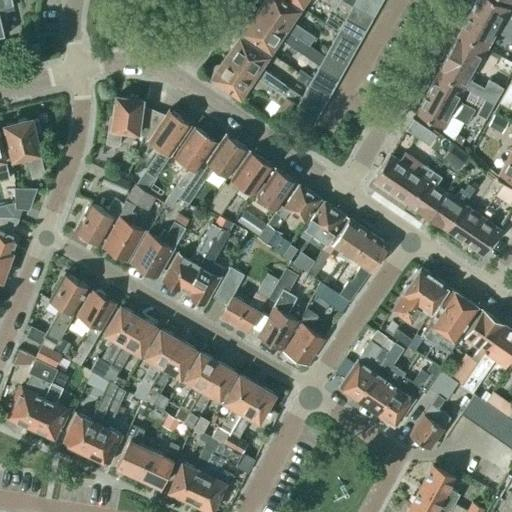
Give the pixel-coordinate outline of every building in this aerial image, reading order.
[(0,0),(0,35),(8,34),(2,11),(14,8),(12,0),(0,0)] [(287,0),(262,0),(256,9),(309,45),(315,37),(305,30),(290,21),(299,8),(287,0)] [(336,6),(348,14),(352,7),(340,0),(295,0),(302,4),(304,0),(323,0),(334,8),(336,6)] [(355,0),(352,7),(373,18),(380,6),(368,0),(355,0)] [(491,0),(476,0),(458,34),(486,49),(508,9),(491,0)] [(345,19),(366,30),(373,18),(352,7),(348,14),(345,19)] [(309,45),(256,9),(241,31),(271,51),(279,38),(303,54),(309,45)] [(338,31),(359,43),(366,30),(345,19),(338,31)] [(332,43),(352,55),(359,43),(338,31),(332,43)] [(458,34),(437,73),(465,88),(485,99),(493,104),(502,87),(488,79),(483,87),(470,80),(479,63),(486,49),(458,34)] [(224,56),(279,93),(284,85),(259,68),(267,55),(238,35),(224,56)] [(325,56),(346,67),(352,55),(332,43),(325,56)] [(291,117),(297,105),(279,93),(224,56),(210,77),(240,97),(248,84),(280,107),(272,119),(284,127),(291,117)] [(318,68),(339,79),(346,67),(325,56),(318,68)] [(311,80),(332,92),(339,79),(318,68),(311,80)] [(437,73),(426,93),(415,113),(444,128),(450,115),(467,124),(475,110),(458,101),(465,88),(437,73)] [(304,92),(325,104),(332,92),(311,80),(304,92)] [(304,92),(300,100),(298,105),(318,116),(325,104),(304,92)] [(135,131),(142,137),(153,110),(141,105),(142,100),(116,96),(113,116),(109,116),(105,144),(119,146),(121,129),(135,131)] [(485,99),(477,114),(485,118),(493,104),(485,99)] [(298,105),(297,105),(291,117),(311,129),(318,116),(298,105)] [(153,110),(142,137),(161,149),(146,170),(155,177),(169,156),(168,155),(190,124),(169,109),(165,115),(153,110)] [(508,121),(493,113),(487,125),(501,132),(508,121)] [(407,131),(430,146),(437,136),(413,119),(414,119),(413,118),(406,131),(407,131)] [(40,176),(42,168),(35,136),(41,135),(38,120),(31,121),(31,119),(5,125),(14,159),(27,156),(32,178),(40,176)] [(188,181),(199,164),(215,141),(194,126),(174,156),(190,167),(187,172),(185,171),(176,185),(164,203),(171,208),(188,182),(188,181)] [(203,167),(199,164),(188,181),(188,182),(196,187),(205,173),(208,175),(214,167),(227,176),(246,148),(225,133),(206,161),(207,161),(203,167)] [(0,180),(14,177),(10,164),(6,165),(4,160),(9,159),(6,146),(2,147),(0,139),(0,180)] [(442,158),(450,164),(461,150),(453,143),(442,158)] [(511,181),(511,148),(498,174),(511,181)] [(272,165),(250,150),(231,179),(228,184),(225,181),(208,206),(221,214),(240,185),(252,193),(272,165)] [(426,179),(417,172),(390,154),(373,179),(409,205),(427,179),(426,179)] [(256,196),(276,210),(280,203),(295,181),(275,168),(256,196)] [(127,196),(134,183),(131,182),(132,181),(106,171),(100,185),(127,196)] [(511,190),(497,182),(485,174),(477,184),(508,205),(511,199),(511,190)] [(428,217),(445,192),(427,179),(409,205),(428,217)] [(135,184),(134,183),(127,196),(127,197),(148,210),(155,197),(135,184)] [(280,203),(276,210),(267,223),(276,230),(288,211),(303,222),(320,198),(299,183),(283,206),(280,203)] [(15,209),(21,209),(29,209),(36,188),(15,187),(15,202),(15,209)] [(446,230),(463,204),(445,192),(428,217),(446,230)] [(115,217),(123,203),(113,197),(105,211),(91,203),(75,230),(98,244),(113,216),(115,217)] [(125,200),(123,203),(115,217),(111,224),(115,226),(103,247),(126,260),(143,229),(131,222),(134,218),(136,214),(130,211),(134,205),(125,200)] [(307,222),(300,234),(306,238),(311,231),(325,241),(328,237),(343,214),(323,200),(307,222)] [(15,209),(15,202),(0,205),(0,216),(18,217),(21,209),(15,209)] [(500,229),(463,204),(446,230),(483,255),(500,229)] [(265,224),(245,210),(237,221),(257,235),(265,224)] [(178,213),(174,222),(168,232),(163,230),(159,238),(148,232),(130,262),(155,276),(183,228),(188,219),(178,213)] [(214,238),(215,238),(221,228),(225,219),(216,215),(190,260),(178,253),(162,281),(178,290),(179,288),(184,290),(214,238)] [(0,261),(7,264),(13,250),(12,249),(17,235),(13,233),(18,217),(0,216),(0,261)] [(348,217),(330,244),(334,247),(340,250),(337,254),(348,262),(351,258),(369,231),(348,217)] [(281,234),(266,224),(257,238),(272,247),(281,234)] [(369,231),(351,258),(362,266),(344,293),(351,297),(369,271),(387,244),(369,231)] [(223,243),(215,238),(214,238),(184,290),(189,293),(187,295),(203,304),(219,277),(207,270),(223,243)] [(276,253),(261,244),(252,260),(266,269),(276,253)] [(289,244),(282,255),(289,260),(297,249),(289,244)] [(307,271),(306,271),(313,276),(329,253),(326,252),(322,249),(322,248),(313,261),(307,271)] [(278,280),(267,274),(257,292),(250,305),(232,295),(244,274),(231,266),(213,296),(227,304),(221,314),(247,330),(258,310),(266,296),(269,298),(278,280)] [(391,310),(402,318),(431,274),(420,267),(401,294),(402,295),(391,310)] [(285,268),(278,280),(269,298),(276,302),(268,315),(269,315),(257,335),(280,349),(297,319),(285,312),(294,296),(286,292),(296,274),(285,268)] [(42,344),(52,350),(55,343),(57,344),(74,314),(72,312),(87,286),(65,273),(49,300),(60,306),(44,335),(46,336),(42,344)] [(431,274),(402,318),(410,323),(421,308),(429,314),(448,286),(431,274)] [(314,291),(326,300),(333,290),(321,281),(314,291)] [(99,328),(114,301),(93,289),(77,316),(92,324),(72,359),(81,364),(101,329),(99,328)] [(418,330),(411,339),(407,345),(425,357),(436,342),(449,351),(454,344),(479,307),(452,289),(427,325),(428,326),(424,332),(418,330)] [(111,363),(138,315),(120,305),(104,333),(113,338),(101,358),(98,356),(90,370),(103,377),(111,363)] [(306,363),(324,338),(309,328),(317,316),(305,308),(298,320),(302,323),(283,350),(306,363)] [(464,381),(503,324),(483,310),(464,337),(478,346),(471,358),(465,354),(452,373),(464,381)] [(103,378),(107,381),(108,380),(111,382),(131,348),(140,353),(156,325),(138,315),(111,363),(103,377),(103,378)] [(391,335),(398,325),(392,320),(385,331),(391,335)] [(511,355),(511,329),(503,324),(464,381),(465,382),(462,385),(469,390),(491,356),(505,365),(511,355)] [(407,345),(411,339),(397,329),(399,325),(398,325),(391,335),(407,345)] [(143,399),(178,338),(160,328),(144,355),(153,361),(142,381),(133,394),(143,399)] [(356,398),(388,351),(379,345),(385,337),(376,331),(338,386),(356,398)] [(70,343),(61,337),(54,348),(63,353),(70,343)] [(195,348),(178,338),(143,399),(152,404),(159,391),(171,371),(180,376),(195,348)] [(394,385),(403,371),(392,363),(402,349),(393,343),(388,351),(356,398),(377,412),(396,386),(394,385)] [(52,350),(42,344),(41,344),(34,356),(54,366),(60,354),(52,350)] [(183,422),(218,361),(200,351),(184,378),(194,384),(174,417),(179,420),(183,422)] [(183,422),(202,432),(203,432),(209,421),(199,415),(199,414),(211,394),(220,399),(236,371),(218,361),(183,422)] [(347,365),(341,362),(334,372),(340,376),(347,365)] [(424,393),(441,370),(442,368),(432,362),(429,366),(425,372),(421,369),(412,382),(403,376),(406,373),(403,371),(394,385),(396,386),(377,412),(395,424),(419,389),(422,392),(424,393)] [(30,426),(51,383),(22,369),(16,382),(24,385),(23,388),(19,386),(11,402),(15,404),(9,416),(30,426)] [(67,373),(58,369),(51,383),(30,426),(52,437),(58,424),(60,425),(68,409),(54,403),(61,387),(60,387),(67,373)] [(218,425),(211,436),(223,443),(257,384),(240,374),(224,401),(233,406),(221,427),(218,425)] [(86,452),(117,385),(111,382),(108,380),(107,381),(97,402),(90,419),(76,412),(63,442),(86,452)] [(241,452),(247,441),(239,437),(250,417),(259,421),(275,394),(257,384),(223,443),(241,452)] [(117,385),(86,452),(108,463),(122,433),(108,427),(124,390),(117,386),(117,385)] [(511,405),(492,391),(485,402),(487,403),(501,412),(506,416),(509,412),(511,406),(511,405)] [(409,434),(429,447),(444,426),(450,417),(437,408),(444,399),(437,394),(409,434)] [(485,402),(473,394),(460,413),(474,423),(487,403),(485,402)] [(142,402),(136,415),(145,419),(151,406),(142,402)] [(501,412),(487,403),(474,423),(488,432),(501,412)] [(511,420),(506,416),(501,412),(488,432),(501,441),(511,425),(511,420)] [(168,414),(162,425),(173,431),(179,420),(174,417),(168,414)] [(511,425),(501,441),(511,448),(511,425)] [(138,477),(151,450),(138,444),(144,431),(136,427),(117,467),(138,477)] [(223,443),(211,436),(203,432),(202,432),(198,438),(205,441),(194,467),(182,462),(168,491),(190,501),(212,454),(216,455),(223,443)] [(151,450),(138,477),(160,487),(178,447),(170,443),(164,456),(151,450)] [(223,443),(216,455),(212,454),(190,501),(211,511),(225,482),(227,483),(232,473),(219,467),(223,459),(236,464),(242,452),(241,452),(223,443)] [(432,464),(421,485),(454,502),(458,495),(448,489),(455,477),(452,475),(455,469),(445,463),(442,469),(432,464)] [(454,502),(421,485),(410,505),(423,511),(435,511),(440,504),(450,510),(454,502)] [(511,511),(511,503),(505,500),(500,508),(507,511),(511,511)] [(482,511),(485,508),(472,501),(468,509),(473,511),(482,511)]
